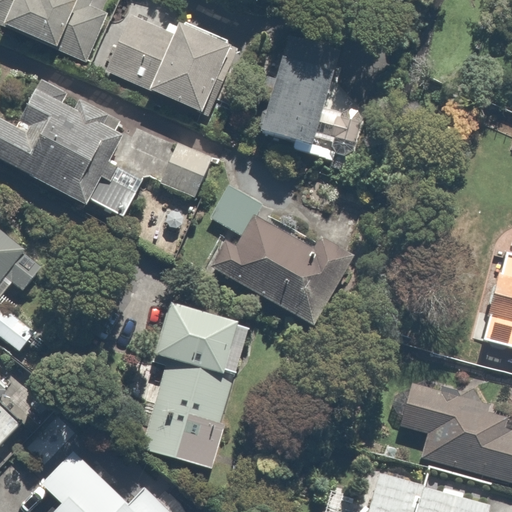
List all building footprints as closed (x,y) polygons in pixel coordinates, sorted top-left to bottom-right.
[(0,0),(0,26),(87,64),(108,15),(72,0),(0,0)] [(246,48),(139,0),(117,0),(106,25),(126,34),(109,72),(214,120),(227,91),(236,95),(245,74),(236,70),(246,48)] [(296,43),(269,136),(300,145),(297,156),(333,166),(339,143),(363,150),(373,116),(336,105),(350,58),(296,43)] [(164,137),(45,78),(21,127),(4,119),(0,126),(0,161),(97,210),(100,204),(125,216),(164,137)] [(221,157),(181,144),(165,194),(205,207),(221,157)] [(227,194),(212,217),(245,239),(240,247),(231,241),(213,270),(315,336),(363,261),(328,239),(319,253),(271,223),(227,194)] [(40,245),(0,212),(0,336),(19,352),(36,331),(0,302),(0,289),(8,279),(26,294),(48,266),(33,254),(40,245)] [(511,253),(509,253),(488,345),(511,350),(511,253)] [(260,328),(178,306),(163,360),(169,362),(144,454),(221,474),(233,428),(227,426),(240,378),(246,380),(260,328)] [(0,455),(28,424),(7,404),(17,393),(0,376),(0,455)] [(511,416),(424,389),(404,452),(438,462),(511,485),(511,416)] [(40,430),(17,451),(37,473),(60,452),(40,430)] [(82,452),(46,488),(69,510),(66,511),(174,511),(150,488),(133,504),(82,452)] [(497,511),(498,508),(394,481),(392,491),(378,487),(371,511),(370,511),(363,510),(362,511),(497,511)]
